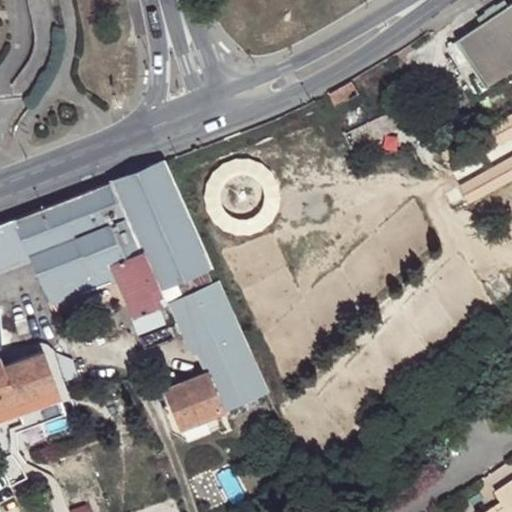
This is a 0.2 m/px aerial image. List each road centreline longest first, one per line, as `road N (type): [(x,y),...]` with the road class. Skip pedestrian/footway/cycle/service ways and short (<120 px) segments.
road 1 (secondary): [(0,207),(206,128)]
road 2 (secondary): [(252,110),(335,73),(388,39),(412,8)]
road 3 (secondary): [(412,8),(372,19),(242,84)]
road 4 (secondary): [(135,123),(0,177)]
road 5 (residential): [(401,511),(511,431)]
road 6 (residential): [(153,0),(160,72),(156,97),(135,123)]
